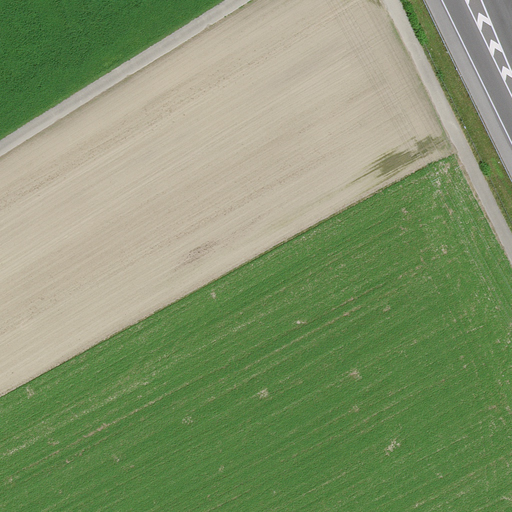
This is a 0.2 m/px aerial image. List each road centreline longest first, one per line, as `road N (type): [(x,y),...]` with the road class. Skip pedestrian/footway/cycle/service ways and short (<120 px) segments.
road 1 (track): [(511,255),(384,0),(239,0),(0,149)]
road 2 (motorway): [(449,0),(511,126)]
